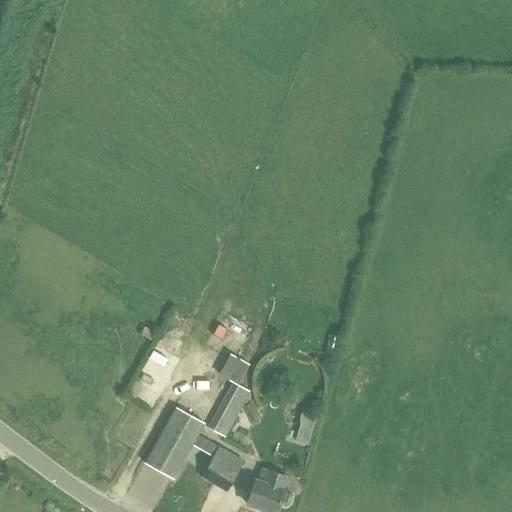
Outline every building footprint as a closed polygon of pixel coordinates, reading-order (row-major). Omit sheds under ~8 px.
[(186,324),(171,317),(168,324),(182,331),(186,324)] [(227,379),(239,359),(229,353),(218,374),(227,379)] [(233,382),(238,385),(249,365),(239,359),(227,379),(233,382)] [(250,392),(238,385),(233,382),(207,428),(225,437),(250,392)] [(145,463),(174,479),(203,426),(175,409),(145,463)] [(300,422),(300,423),(300,425),(312,428),(315,418),(301,414),(301,415),(300,416),(300,417),(300,418),(300,420),(300,421),(300,422)] [(218,447),(213,457),(238,472),(244,462),(218,447)] [(238,472),(213,457),(201,477),(227,491),(238,472)] [(283,490),(282,489),(287,476),(266,469),(262,483),(255,480),(247,504),(262,509),(271,511),(275,511),(278,503),(286,506),(289,504),(291,496),(290,492),(283,490)]
